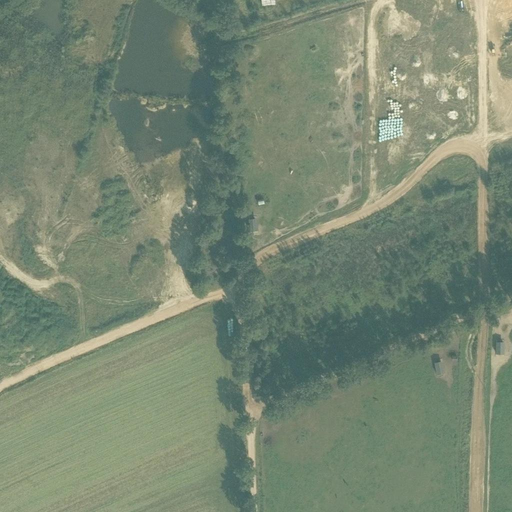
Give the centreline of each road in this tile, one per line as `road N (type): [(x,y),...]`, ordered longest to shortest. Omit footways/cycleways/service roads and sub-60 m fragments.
road 1 (unclassified): [(252,511),(255,405),(511,295)]
road 2 (track): [(0,388),(215,291),(240,306),(255,405)]
road 3 (track): [(475,511),(487,153)]
road 4 (track): [(231,294),(248,264),(367,212),(418,182),(447,150),(487,153),(511,144)]
